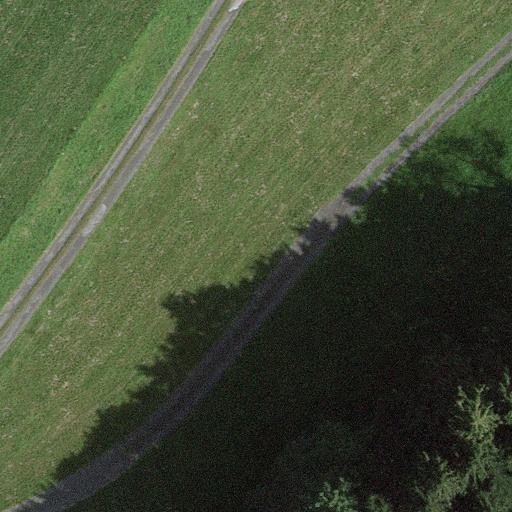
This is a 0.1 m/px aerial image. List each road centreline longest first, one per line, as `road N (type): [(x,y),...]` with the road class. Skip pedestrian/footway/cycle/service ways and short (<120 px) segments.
road 1 (track): [(33,511),(137,445),(179,406),(358,188),(511,49)]
road 2 (track): [(0,334),(110,195),(231,0)]
